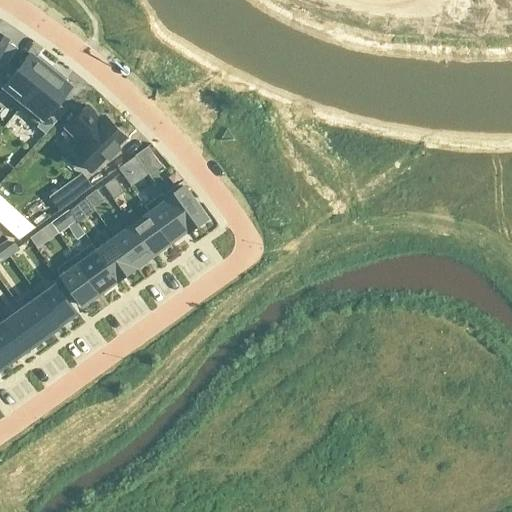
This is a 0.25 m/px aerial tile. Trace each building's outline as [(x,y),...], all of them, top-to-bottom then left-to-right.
[(0,73),(0,96),(18,110),(51,69),(37,58),(34,61),(28,56),(15,72),(6,65),(1,73),(0,73)] [(56,106),(69,89),(63,84),(66,81),(51,69),(18,110),(37,126),(35,129),(43,136),(65,113),(56,106)] [(86,109),(65,130),(79,145),(71,153),(92,174),(107,159),(109,161),(121,150),(118,148),(126,140),(105,119),(100,123),(86,109)] [(134,159),(117,171),(127,185),(144,173),(134,159)] [(82,176),(49,199),(58,213),(91,190),(82,176)] [(113,183),(104,190),(113,203),(122,196),(113,183)] [(184,188),(166,201),(167,203),(188,232),(189,234),(207,221),(184,188)] [(167,203),(150,216),(170,245),(188,232),(167,203)] [(66,215),(52,226),(60,236),(74,226),(66,215)] [(170,245),(150,216),(132,228),(153,257),(170,245)] [(153,257),(132,228),(114,241),(135,270),(153,257)] [(34,238),(28,243),(35,253),(42,249),(34,238)] [(135,270),(114,241),(97,254),(118,283),(135,270)] [(97,254),(79,266),(100,295),(118,283),(97,254)] [(79,266),(61,279),(82,308),(100,295),(79,266)] [(38,299),(59,328),(77,315),(56,286),(38,299)] [(59,328),(38,299),(20,312),(41,341),(59,328)] [(20,312),(3,324),(23,353),(41,341),(20,312)] [(0,326),(0,357),(6,366),(23,353),(3,324),(0,326)]
